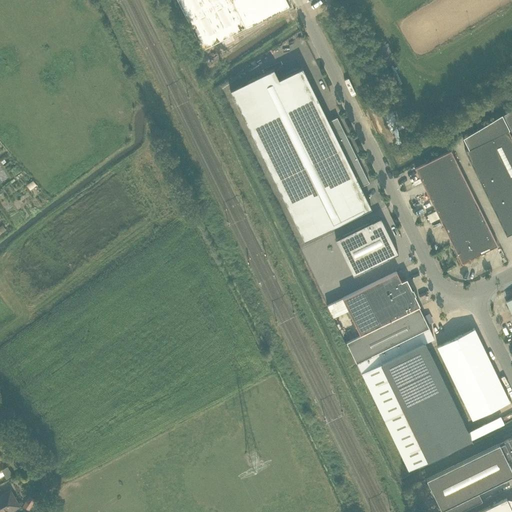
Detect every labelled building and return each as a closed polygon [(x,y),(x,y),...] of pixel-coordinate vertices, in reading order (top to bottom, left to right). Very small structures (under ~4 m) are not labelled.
[(246,26),(232,0),(177,0),(202,48),(246,26)] [(232,0),(246,26),(263,18),(264,18),(273,13),(272,13),(280,9),(281,8),(288,4),(288,5),(289,4),(289,3),(287,0),(232,0)] [(381,67),(386,65),(385,63),(394,57),(386,43),(372,51),(381,67)] [(273,68),(230,90),(304,240),(371,207),(366,196),(363,197),(358,187),(369,182),(337,117),(326,122),(316,101),(318,100),(302,67),(279,79),(273,68)] [(511,107),(503,113),(511,131),(511,107)] [(511,137),(501,114),(463,137),(468,148),(465,150),(506,234),(511,231),(511,137)] [(475,200),(451,150),(415,168),(439,218),(475,200)] [(475,200),(439,218),(461,263),(497,245),(475,200)] [(366,224),(336,239),(353,275),(398,253),(383,223),(382,221),(378,219),(375,220),(366,224)] [(396,271),(342,297),(360,334),(420,305),(414,294),(415,294),(415,293),(414,293),(412,290),(413,289),(413,288),(412,289),(406,278),(401,281),(396,271)] [(410,311),(347,342),(356,363),(357,363),(408,469),(472,439),(468,430),(425,341),(429,340),(434,337),(429,328),(419,307),(410,311)] [(472,418),(500,405),(509,401),(474,328),(437,346),(472,418)] [(511,436),(507,439),(426,479),(441,510),(442,511),(458,511),(482,500),(478,492),(505,478),(511,475),(511,469),(508,461),(511,459),(511,436)] [(0,511),(7,511),(19,506),(10,489),(0,495),(0,511)] [(511,511),(511,508),(511,509),(506,498),(477,511),(511,511)]
